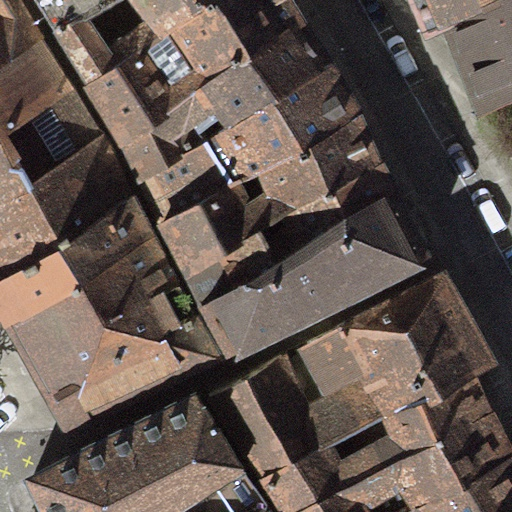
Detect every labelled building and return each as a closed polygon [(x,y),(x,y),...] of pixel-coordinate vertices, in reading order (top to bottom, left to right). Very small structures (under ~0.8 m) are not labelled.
[(0,0),(0,62),(37,38),(13,0),(0,0)] [(33,0),(89,82),(209,0),(33,0)] [(121,138),(302,20),(289,0),(209,0),(89,82),(121,138)] [(414,0),(428,28),(446,21),(492,0),(414,0)] [(511,0),(492,0),(446,21),(482,109),(511,94),(511,0)] [(142,180),(328,56),(302,20),(121,138),(142,180)] [(37,38),(0,62),(0,275),(133,199),(98,137),(37,38)] [(142,180),(161,219),(359,112),(328,56),(142,180)] [(186,269),(377,157),(359,112),(161,219),(186,269)] [(203,304),(392,190),(377,157),(186,269),(203,304)] [(392,190),(203,304),(227,350),(425,255),(422,249),(392,190)] [(0,275),(0,304),(7,317),(148,228),(133,199),(0,275)] [(148,228),(7,317),(66,421),(213,353),(148,228)] [(262,478),(464,368),(469,372),(490,361),(442,272),(279,354),(208,392),(262,478)] [(469,372),(464,368),(262,478),(285,511),(403,511),(417,505),(507,454),(494,430),(476,391),(469,372)] [(197,390),(32,474),(51,511),(165,511),(240,463),(200,395),(197,390)] [(511,511),(511,461),(507,454),(417,505),(420,511),(511,511)] [(240,463),(165,511),(260,511),(269,506),(240,463)]
